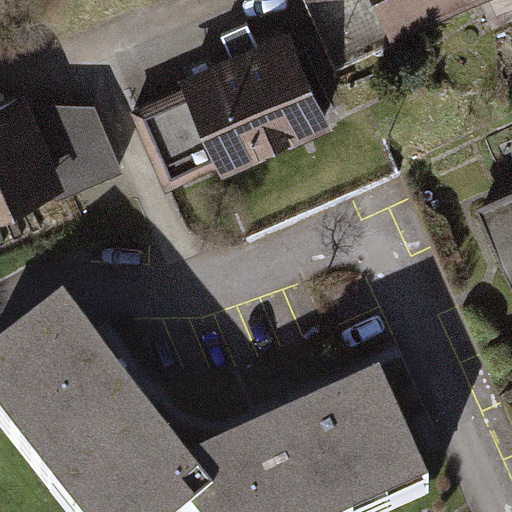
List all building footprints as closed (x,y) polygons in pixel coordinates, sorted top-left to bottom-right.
[(309,0),(336,62),(390,39),(386,29),(453,0),(309,0)] [(331,123),(288,24),(177,73),(182,83),(129,106),(165,186),(217,163),(220,172),(331,123)] [(35,99),(28,82),(0,94),(0,207),(54,185),(69,178),(35,99)] [(98,100),(35,99),(69,178),(54,185),(58,194),(125,166),(98,100)] [(511,187),(476,204),(511,284),(511,187)] [(194,468),(68,307),(0,360),(0,416),(75,511),(389,511),(435,492),(386,382),(194,468)]
